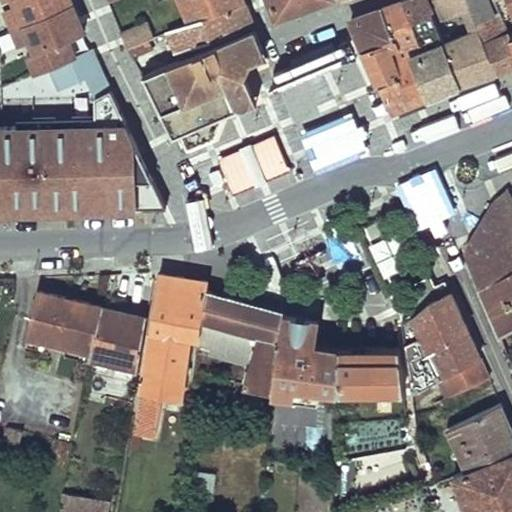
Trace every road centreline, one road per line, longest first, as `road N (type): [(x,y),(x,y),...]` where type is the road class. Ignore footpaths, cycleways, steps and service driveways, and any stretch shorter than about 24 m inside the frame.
road 1 (residential): [(92,0),(207,229)]
road 2 (tertiary): [(207,229),(0,245)]
road 3 (residential): [(329,185),(259,0)]
road 4 (residential): [(329,12),(397,163)]
road 5 (tertiary): [(329,185),(207,229)]
road 6 (tertiary): [(511,126),(397,163)]
